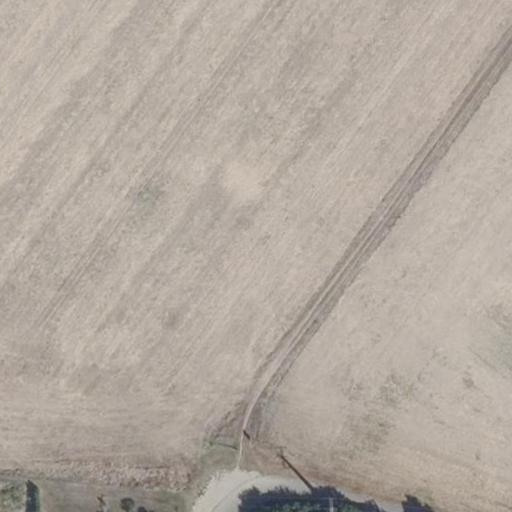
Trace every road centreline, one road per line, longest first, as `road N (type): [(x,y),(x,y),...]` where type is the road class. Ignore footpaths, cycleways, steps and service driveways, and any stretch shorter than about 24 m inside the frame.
road 1 (track): [(511,44),(243,403),(235,511)]
road 2 (residential): [(236,511),(294,489),(374,511)]
